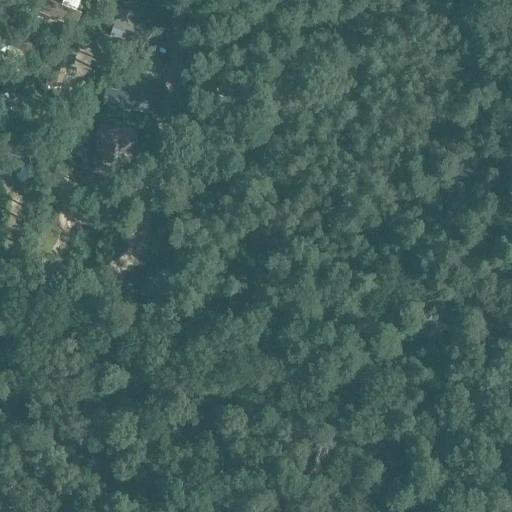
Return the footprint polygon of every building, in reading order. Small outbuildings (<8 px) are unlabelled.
[(35,0),(26,0),(22,7),(59,29),(66,18),(35,0)] [(110,1),(99,0),(97,13),(108,14),(110,1)] [(137,0),(129,0),(119,29),(132,34),(144,2),(137,0)] [(2,28),(1,46),(36,54),(41,38),(2,28)] [(106,35),(95,40),(101,53),(112,47),(106,35)] [(142,65),(124,60),(114,99),(131,104),(142,65)] [(86,72),(69,69),(59,117),(76,121),(86,72)] [(85,130),(78,163),(90,166),(98,132),(85,130)] [(15,144),(0,156),(0,187),(0,188),(30,162),(15,144)]
